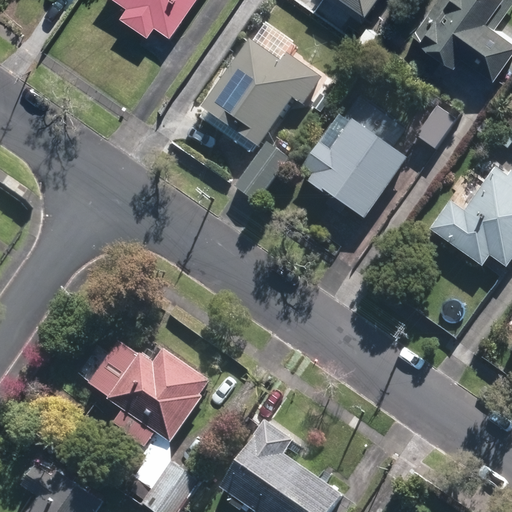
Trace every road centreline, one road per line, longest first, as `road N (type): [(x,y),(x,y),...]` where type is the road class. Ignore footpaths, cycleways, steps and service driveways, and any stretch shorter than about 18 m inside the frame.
road 1 (residential): [(115,178),(511,457)]
road 2 (residential): [(115,178),(0,347)]
road 3 (residential): [(0,97),(115,178)]
